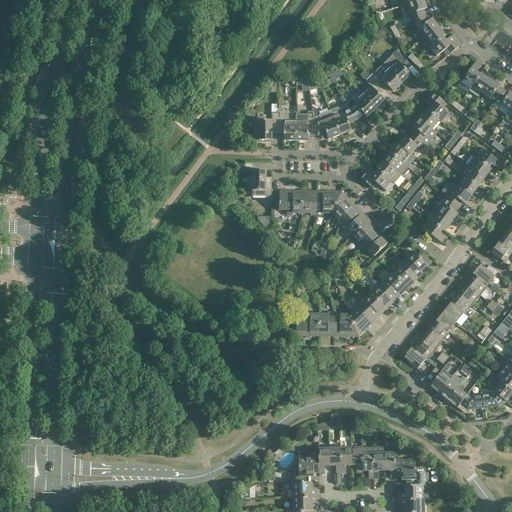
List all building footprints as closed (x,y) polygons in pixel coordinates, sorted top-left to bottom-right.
[(406,15),(410,14),(413,22),(426,15),(424,10),(427,9),(423,0),(417,0),(403,5),(406,15)] [(413,22),(418,28),(415,31),(422,40),(439,27),(432,18),(430,20),(426,15),(413,22)] [(428,49),(443,37),(443,38),(445,36),(439,27),(422,40),(428,49)] [(461,45),(457,40),(453,35),(446,41),(443,38),(443,37),(428,49),(432,54),(434,53),(436,57),(447,48),(451,53),(461,45)] [(392,56),(383,64),(402,83),(411,74),(402,66),(406,62),(395,51),(391,55),(392,56)] [(480,75),(477,72),(482,65),(476,61),(461,82),(470,89),(480,75)] [(374,72),(369,76),(380,87),(384,83),(393,92),(402,83),(383,64),(374,73),(374,72)] [(480,75),(470,89),(471,89),(470,90),(478,96),(481,93),(490,79),(481,72),(480,75)] [(370,86),(361,94),(376,109),(384,100),(376,91),(380,87),(369,76),(365,81),(370,86)] [(321,88),(318,79),(317,77),(307,78),(309,91),(321,88)] [(481,93),(495,103),(503,91),(498,87),(500,85),(490,79),(481,93)] [(495,103),(509,112),(511,107),(511,93),(510,92),(508,94),(503,91),(495,103)] [(342,96),(341,97),(346,104),(353,115),(359,110),(367,117),(376,109),(361,94),(359,92),(350,100),(348,103),(342,96)] [(429,111),(440,121),(439,121),(441,123),(449,114),(443,109),(447,104),(433,92),(424,102),(431,108),(429,111)] [(330,111),(340,135),(351,130),(346,118),(353,115),(346,104),(330,111)] [(440,121),(429,111),(427,110),(419,118),(432,129),(439,121),(440,121)] [(288,111),(278,111),(278,113),(277,128),(283,128),(283,141),(296,141),(296,121),(288,121),(288,111)] [(314,118),(312,111),(308,111),(308,114),(296,114),(296,121),(296,141),(308,141),(308,130),(316,130),(314,118)] [(328,140),(340,135),(330,111),(314,118),(316,130),(323,127),(328,140)] [(271,141),(272,128),(277,128),(278,113),(271,113),(271,120),(259,120),(259,126),(257,126),(256,133),(259,133),(259,140),(271,141)] [(421,142),(428,134),(433,138),(437,133),(432,129),(419,118),(412,126),(414,128),(410,133),(421,142)] [(477,121),(470,129),(474,132),(478,127),(481,123),(477,121)] [(404,136),(397,144),(410,155),(417,147),(419,149),(423,144),(421,142),(410,133),(406,137),(404,136)] [(408,167),(415,159),(410,155),(397,144),(390,153),(408,167)] [(482,149),(475,158),(488,168),(489,168),(491,165),(499,170),(503,165),(507,160),(497,152),(493,157),(482,149)] [(383,161),(401,176),(408,167),(390,153),(383,161)] [(489,168),(488,168),(475,158),(473,157),(467,166),(484,179),(491,170),(489,168)] [(378,170),(391,182),(394,184),(401,176),(383,161),(376,169),(378,171),(378,170)] [(467,166),(460,175),(464,177),(478,188),(484,179),(467,166)] [(391,182),(378,170),(378,171),(375,174),(368,168),(360,178),(373,189),(377,184),(384,190),(391,182)] [(250,177),(250,184),(253,184),(253,190),(254,190),(254,195),(265,195),(265,198),(271,198),(271,182),(265,182),(265,170),(253,170),(253,177),(250,177)] [(457,186),(471,196),(478,188),(464,177),(457,186)] [(471,196),(457,186),(454,183),(444,197),(448,199),(459,208),(463,203),(465,205),(471,196)] [(408,193),(407,195),(410,198),(412,196),(413,194),(417,190),(413,186),(410,191),(408,193)] [(302,191),(279,191),(279,210),(286,210),(286,215),(293,215),(293,213),(301,213),(302,191)] [(301,213),(310,213),(310,215),(316,215),(317,191),(302,191),(301,213)] [(316,215),(323,216),(323,214),(331,214),(341,192),(317,191),(316,215)] [(358,209),(341,192),(331,214),(332,214),(338,220),(336,221),(341,226),(358,209)] [(404,198),(395,208),(399,211),(408,201),(410,198),(407,195),(404,198)] [(414,198),(410,203),(414,206),(418,201),(419,200),(415,196),(414,198)] [(451,223),(458,214),(455,213),(459,208),(448,199),(438,213),(451,223)] [(341,226),(345,230),(346,229),(352,235),(368,220),(358,209),(341,226)] [(442,230),(444,232),(451,223),(438,213),(431,221),(431,222),(442,230)] [(352,235),(359,241),(357,243),(361,247),(379,230),(368,220),(352,235)] [(440,234),(442,230),(431,222),(431,221),(429,220),(422,229),(443,245),(447,239),(440,234)] [(361,247),(366,252),(367,250),(374,257),(390,241),(379,230),(361,247)] [(499,239),(501,240),(498,243),(511,253),(511,252),(511,238),(504,232),(499,239)] [(491,253),(504,263),(511,253),(498,243),(491,253)] [(407,258),(406,256),(401,261),(418,278),(429,267),(414,252),(407,258)] [(397,265),(398,267),(392,273),(407,289),(418,278),(401,261),(397,265)] [(494,276),(480,265),(472,274),(487,286),(494,276)] [(386,279),(385,277),(380,282),(396,299),(407,289),(392,273),(386,279)] [(485,291),(483,290),(487,286),(472,274),(467,280),(469,281),(466,284),(480,296),(485,291)] [(375,286),(377,288),(370,294),(386,310),(396,299),(380,282),(375,286)] [(474,301),(476,302),(480,296),(466,284),(464,288),(462,286),(457,293),(471,304),(474,301)] [(470,309),(468,308),(471,304),(457,293),(452,299),(453,300),(451,303),(464,314),(463,314),(465,315),(470,309)] [(364,300),(363,298),(358,303),(375,320),(386,310),(370,294),(364,300)] [(498,306),(492,300),(489,304),(496,309),(498,306)] [(355,309),(349,315),(358,337),(375,320),(358,303),(354,307),(355,309)] [(448,306),(447,305),(442,311),(456,323),(463,314),(464,314),(451,303),(448,306)] [(486,307),(493,312),(496,309),(489,304),(486,307)] [(437,317),(438,318),(435,321),(448,332),(456,323),(442,311),(437,317)] [(296,317),(296,336),(319,336),(319,314),(311,314),(311,312),(304,312),(304,317),(296,317)] [(328,312),(328,314),(319,314),(319,336),(334,337),(334,312),(328,312)] [(341,314),(341,312),(334,312),(334,337),(358,337),(349,315),(341,314)] [(445,339),(450,333),(448,332),(435,321),(433,324),(431,323),(426,329),(440,341),(444,338),(445,339)] [(491,331),(485,326),(482,329),(489,334),(491,331)] [(439,346),(437,345),(440,341),(426,329),(421,336),(423,337),(420,340),(434,352),(439,346)] [(479,333),(477,336),(483,340),(485,337),(486,338),(489,334),(482,329),(479,333)] [(503,335),(497,330),(494,333),(500,338),(503,335)] [(428,356),(430,357),(434,352),(420,340),(417,343),(416,342),(411,348),(425,360),(428,356)] [(466,347),(473,353),(476,349),(469,344),(466,347)] [(470,356),(473,353),(466,347),(464,351),(470,356)] [(411,348),(403,357),(417,369),(425,360),(411,348)] [(439,356),(446,361),(449,358),(442,352),(439,356)] [(446,361),(439,356),(436,359),(443,365),(446,361)] [(511,362),(508,360),(501,369),(511,377),(511,362)] [(433,382),(428,388),(432,391),(433,389),(439,393),(448,381),(452,377),(446,372),(451,365),(448,363),(439,374),(433,382)] [(435,368),(430,374),(433,377),(438,371),(435,368)] [(511,377),(501,369),(494,377),(511,391),(511,377)] [(491,381),(499,387),(494,392),(506,402),(511,397),(511,391),(494,377),(491,381)] [(448,381),(439,393),(444,398),(443,399),(446,402),(463,381),(460,379),(454,386),(448,381)] [(465,388),(464,387),(468,382),(465,379),(463,381),(446,402),(450,405),(451,403),(457,408),(459,405),(459,404),(466,395),(462,392),(465,388)] [(493,391),(490,394),(480,395),(482,408),(498,407),(501,409),(506,402),(494,392),(493,391)] [(459,405),(457,408),(464,413),(466,410),(482,408),(480,395),(470,396),(467,393),(466,395),(459,404),(459,405)] [(336,474),(340,474),(341,474),(340,448),(329,449),(330,466),(336,466),(336,474)] [(346,474),(346,465),(351,465),(351,448),(340,448),(341,474),(346,474)] [(362,471),(362,448),(351,448),(351,465),(357,465),(357,473),(363,473),(363,471),(362,471)] [(373,479),(372,448),(362,448),(362,471),(363,471),(368,471),(369,479),(373,479)] [(383,454),(383,448),(372,448),(373,479),(378,479),(378,471),(384,471),(383,454)] [(318,456),(319,473),(319,475),(324,474),(324,466),(330,466),(329,449),(318,449),(318,456)] [(395,477),(395,461),(394,453),(383,454),(384,471),(390,471),(390,479),(395,479),(395,477)] [(319,473),(318,456),(298,457),(299,470),(290,471),(290,484),(291,484),(291,483),(309,483),(309,477),(314,477),(313,473),(319,473)] [(395,461),(395,477),(401,477),(401,480),(406,480),(406,486),(424,486),(425,486),(424,468),(415,468),(415,460),(395,461)] [(312,490),(311,482),(309,483),(291,483),(291,484),(292,497),(319,497),(319,490),(312,490)] [(397,501),(424,500),(427,500),(427,493),(424,493),(424,486),(406,486),(404,486),(404,494),(397,494),(397,501)] [(250,499),(250,489),(238,497),(238,499),(250,499)] [(312,510),(312,503),(319,503),(319,497),(292,497),(292,511),(312,511),(312,510)] [(424,511),(424,500),(397,501),(397,507),(404,507),(404,511),(424,511)]
